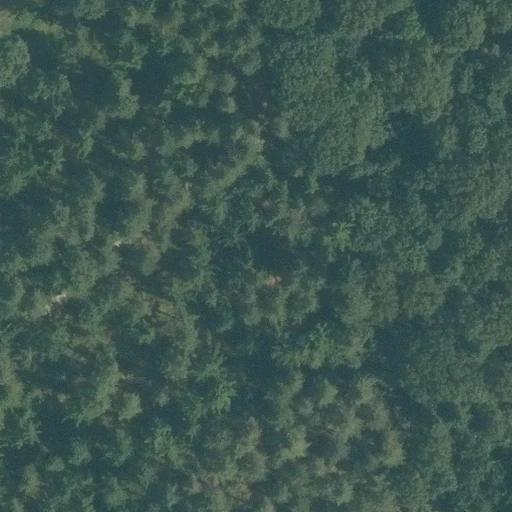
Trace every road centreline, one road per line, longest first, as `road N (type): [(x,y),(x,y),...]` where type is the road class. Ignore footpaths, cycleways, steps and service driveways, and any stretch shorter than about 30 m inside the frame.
road 1 (track): [(0,342),(197,181),(331,85),(317,0)]
road 2 (track): [(331,85),(360,309),(432,511)]
